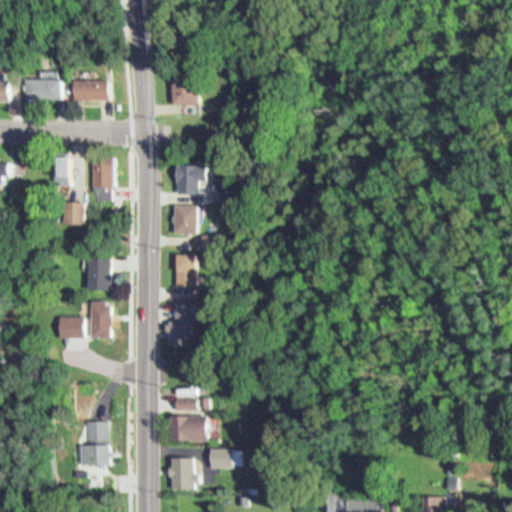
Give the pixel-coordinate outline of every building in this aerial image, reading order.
[(180,65),(180,102),(206,102),(207,66),(180,65)] [(0,72),(0,98),(1,98),(1,100),(16,100),(16,79),(12,79),(12,72),(0,72)] [(71,78),(43,77),(43,98),(71,99),(71,78)] [(82,77),(82,98),(120,99),(121,78),(82,77)] [(60,155),(59,181),(77,181),(78,156),(60,155)] [(99,156),(99,200),(114,200),(114,188),(119,188),(119,156),(99,156)] [(0,160),(18,160),(18,174),(10,174),(10,183),(0,183),(0,160)] [(214,163),(214,179),(204,179),(204,191),(182,191),(182,163),(214,163)] [(221,179),(220,198),(238,198),(238,179),(221,179)] [(89,200),(67,201),(68,229),(89,228),(89,200)] [(203,204),(203,232),(179,231),(179,203),(203,204)] [(208,233),(228,233),(228,244),(208,244),(208,233)] [(182,253),(182,269),(180,269),(180,284),(202,284),(202,253),(182,253)] [(92,257),(92,288),(117,288),(117,257),(92,257)] [(96,299),(96,337),(116,337),(116,304),(111,304),(111,299),(96,299)] [(180,301),(181,320),(175,320),(175,323),(169,323),(169,330),(174,330),(174,344),(197,344),(197,321),(200,321),(200,301),(180,301)] [(86,309),(64,310),(64,331),(86,331),(86,309)] [(183,395),(183,407),(204,407),(204,395),(183,395)] [(206,396),(215,396),(216,408),(207,408),(206,396)] [(177,413),(215,414),(215,439),(195,438),(195,440),(177,440),(177,413)] [(113,420),(113,443),(116,443),(116,466),(86,466),(85,420),(113,420)] [(239,446),(239,465),(216,465),(216,446),(239,446)] [(176,456),(176,487),(199,487),(199,481),(205,481),(205,472),(199,472),(198,456),(176,456)] [(383,511),(324,511),(324,488),(352,488),(352,494),(382,493),(383,511)] [(426,511),(426,496),(448,496),(448,511),(426,511)]
